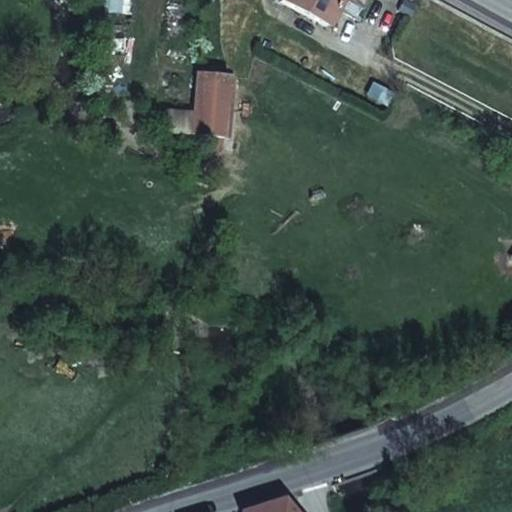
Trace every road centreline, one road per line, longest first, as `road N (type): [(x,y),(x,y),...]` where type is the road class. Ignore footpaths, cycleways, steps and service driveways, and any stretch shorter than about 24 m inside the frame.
road 1 (secondary): [(306,469),(431,426),(511,382)]
road 2 (secondary): [(161,511),(306,469)]
